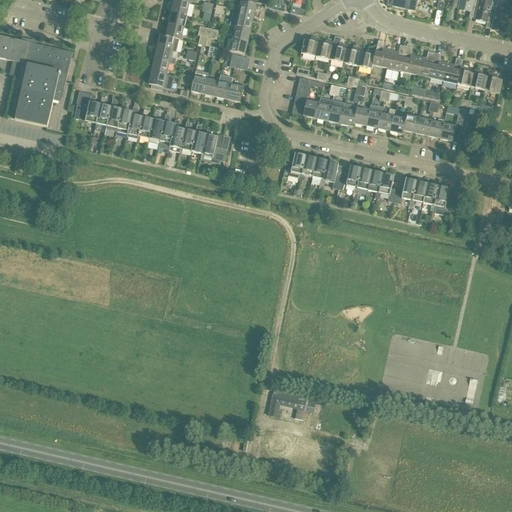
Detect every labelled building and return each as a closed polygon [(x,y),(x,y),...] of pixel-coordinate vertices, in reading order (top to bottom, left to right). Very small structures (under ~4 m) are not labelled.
[(388,0),(387,7),(408,11),(415,13),(418,1),(417,0),(388,0)] [(454,0),(452,9),(470,13),(472,0),(454,0)] [(469,18),(487,23),(490,7),(492,1),(485,0),(472,0),(470,13),(469,18)] [(174,1),(171,13),(187,17),(189,5),(174,1)] [(241,3),(238,15),(238,16),(252,20),(255,7),(241,3)] [(302,17),(303,11),(300,10),(301,6),(293,4),(290,14),(302,17)] [(509,12),(490,7),(487,23),(486,29),(504,33),(509,12)] [(171,13),(168,25),(184,29),(187,17),(171,13)] [(235,28),(250,31),(252,20),(238,16),(238,15),(232,14),(229,26),(235,27),(235,28)] [(168,25),(165,37),(179,41),(181,41),(184,29),(168,25)] [(235,28),(232,40),(247,44),(250,31),(235,28)] [(208,34),(207,39),(205,46),(210,47),(211,40),(217,41),(217,37),(208,34)] [(72,53),(0,36),(0,59),(14,63),(11,75),(17,77),(7,119),(47,128),(53,101),(61,103),(72,53)] [(160,36),(157,49),(172,52),(176,53),(179,41),(165,37),(160,36)] [(334,37),(333,43),(332,48),(329,61),(343,64),(346,51),(347,46),(338,45),(340,39),(334,37)] [(301,55),(315,58),(318,45),(319,40),(311,38),(310,43),(304,41),(301,55)] [(229,52),(244,55),(247,44),(232,40),(229,52)] [(323,46),(318,45),(315,58),(329,61),(332,48),(333,43),(325,41),(323,46)] [(378,41),(375,53),(372,66),(386,69),(390,52),(382,50),(384,43),(378,41)] [(398,54),(390,52),(386,69),(400,72),(406,48),(400,46),(398,54)] [(343,64),(357,67),(360,54),(361,50),(353,48),(352,52),(346,51),(343,64)] [(412,49),(406,48),(400,72),(414,76),(418,58),(410,57),(412,49)] [(157,49),(154,61),(175,66),(176,60),(170,58),(172,52),(157,49)] [(357,67),(371,71),(372,66),(375,53),(367,51),(365,56),(360,54),(357,67)] [(426,60),(418,58),(414,76),(428,79),(434,54),(428,53),(426,60)] [(440,55),(434,54),(428,79),(442,82),(446,65),(438,63),(440,55)] [(232,56),(231,62),(248,66),(249,60),(232,56)] [(462,60),(456,59),(454,67),(446,65),(442,82),(456,85),(459,72),(460,67),(460,68),(462,60)] [(154,61),(151,73),(173,78),(166,76),(169,65),(175,66),(154,61)] [(229,68),(247,72),(248,66),(231,62),(229,68)] [(456,85),(470,88),(474,75),(473,75),(467,73),(468,69),(460,68),(460,67),(459,72),(456,85)] [(308,76),(309,71),(298,69),(296,75),(308,78),(310,78),(311,76),(308,76)] [(470,88),(484,92),(488,78),(487,78),(482,77),(483,73),(474,71),(473,75),(474,75),(470,88)] [(190,92),(191,92),(203,95),(208,74),(196,72),(195,77),(194,77),(190,92)] [(163,88),(163,89),(170,90),(173,78),(151,73),(148,85),(163,88)] [(318,73),(316,80),(324,81),(326,75),(318,73)] [(208,75),(208,74),(203,95),(215,98),(218,82),(207,80),(208,75)] [(484,92),(499,95),(502,82),(496,80),(497,76),(488,74),(487,78),(488,78),(484,92)] [(218,82),(215,98),(227,101),(231,85),(232,79),(220,76),(218,82)] [(299,79),(299,80),(298,85),(310,88),(310,86),(311,82),(299,79)] [(354,79),(352,88),(356,89),(357,87),(357,86),(361,87),(366,88),(366,85),(358,83),(359,80),(354,79)] [(243,88),(231,85),(227,101),(239,103),(243,88)] [(298,85),(297,91),(309,93),(310,88),(298,85)] [(385,93),(381,92),(381,91),(374,90),(373,95),(380,96),(379,101),(383,102),(385,93)] [(297,91),(295,96),(307,99),(309,93),(297,91)] [(76,105),(81,106),(81,107),(84,94),(79,93),(76,105)] [(78,121),(94,124),(95,124),(99,105),(93,104),(95,96),(84,94),(81,107),(81,106),(78,121)] [(295,96),(294,102),(305,105),(304,111),(303,117),(315,120),(318,105),(307,102),(307,99),(295,96)] [(400,99),(405,100),(404,107),(408,108),(410,99),(398,96),(397,100),(399,100),(400,99)] [(101,97),(99,105),(95,124),(94,124),(94,127),(96,127),(97,125),(106,127),(110,108),(104,106),(106,98),(101,97)] [(112,100),(110,108),(106,127),(105,129),(106,130),(116,133),(121,110),(115,109),(116,101),(112,100)] [(123,102),(121,110),(116,133),(127,135),(127,132),(132,112),(126,111),(127,103),(123,102)] [(294,102),(293,108),(304,111),(305,105),(294,102)] [(331,108),(327,123),(339,125),(344,105),(332,102),(331,108)] [(315,120),(327,123),(331,108),(318,105),(315,120)] [(344,105),(339,125),(352,128),(353,124),(356,109),(356,108),(344,105)] [(126,138),(128,138),(136,140),(137,137),(138,137),(142,118),(135,117),(137,109),(133,108),(132,112),(127,132),(127,135),(126,138)] [(293,108),(291,114),(303,117),(304,111),(293,108)] [(353,124),(365,127),(369,112),(356,109),(353,124)] [(140,138),(148,140),(149,140),(153,121),(152,121),(146,119),(148,111),(143,110),(142,118),(138,137),(137,137),(136,140),(139,141),(140,138)] [(389,110),(388,117),(380,115),(377,130),(390,133),(393,118),(395,111),(389,110)] [(456,122),(463,123),(465,112),(459,110),(456,122)] [(365,127),(377,130),(380,115),(369,112),(365,127)] [(147,142),(148,143),(158,145),(159,142),(163,123),(157,122),(159,114),(154,113),(152,121),(153,121),(149,140),(148,140),(147,142)] [(159,145),(161,145),(161,143),(169,144),(170,144),(174,125),(168,124),(170,116),(165,115),(163,123),(159,142),(158,145),(159,145)] [(401,115),(400,119),(393,118),(390,133),(402,135),(403,132),(405,121),(404,120),(405,116),(401,115)] [(403,132),(415,134),(418,120),(406,117),(405,121),(403,132)] [(415,134),(427,137),(430,122),(418,120),(415,134)] [(438,120),(437,124),(430,122),(427,137),(439,140),(443,125),(444,121),(438,120)] [(171,148),(180,150),(184,131),(178,129),(180,122),(175,121),(174,125),(170,144),(169,144),(168,150),(171,151),(171,148)] [(182,150),(190,152),(191,152),(195,133),(189,132),(191,124),(186,123),(184,131),(180,150),(179,153),(181,153),(182,150)] [(455,128),(443,125),(439,140),(452,143),(455,128)] [(193,153),(201,155),(206,136),(205,136),(199,134),(201,127),(197,126),(195,133),(191,152),(190,152),(189,155),(192,156),(193,153)] [(201,155),(200,158),(224,163),(227,151),(221,149),(224,137),(217,135),(217,138),(210,137),(212,129),(207,128),(205,136),(206,136),(201,155)] [(230,138),(224,137),(221,149),(227,151),(230,138)] [(290,178),(298,179),(299,176),(301,176),(305,157),(294,154),(291,166),(285,165),(282,177),(290,179),(290,178)] [(303,177),(311,179),(316,159),(305,157),(301,176),(299,176),(298,179),(297,181),(302,182),(303,177)] [(324,187),(325,182),(322,181),(327,162),(316,159),(311,179),(320,181),(318,186),(324,187)] [(332,189),(338,191),(341,178),(335,176),(337,164),(327,162),(322,181),(325,182),(333,184),(332,189)] [(344,194),(344,192),(346,187),(354,188),(356,189),(361,169),(349,167),(346,179),(341,178),(338,191),(338,193),(344,194)] [(358,190),(366,192),(371,172),(361,169),(356,189),(354,188),(352,194),(357,195),(358,190)] [(379,200),(380,194),(377,194),(382,174),(371,172),(366,192),(375,193),(374,199),(379,200)] [(387,202),(393,204),(396,191),(390,189),(393,177),(382,174),(377,194),(380,194),(388,196),(387,202)] [(402,200),(410,201),(412,202),(416,182),(405,180),(402,192),(396,191),(393,204),(400,205),(402,200)] [(414,203),(422,204),(427,185),(416,182),(412,202),(410,201),(408,207),(413,208),(414,203)] [(429,212),(434,213),(436,207),(433,207),(438,187),(427,185),(422,204),(431,206),(429,212)] [(445,217),(446,216),(449,216),(452,202),(446,200),(448,190),(438,187),(433,207),(436,207),(434,213),(434,214),(445,217)]
